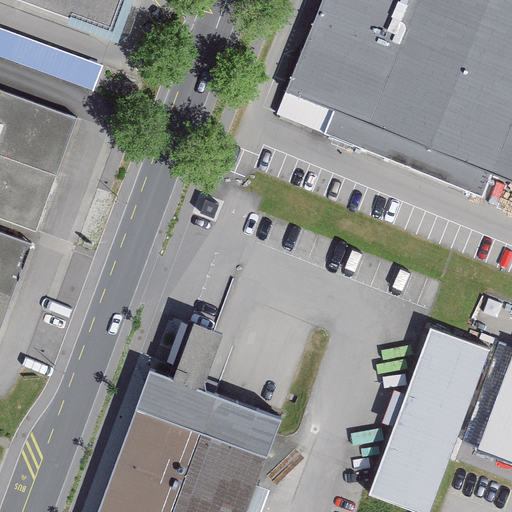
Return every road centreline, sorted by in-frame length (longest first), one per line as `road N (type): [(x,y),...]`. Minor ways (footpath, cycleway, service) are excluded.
road 1 (tertiary): [(215,13),(25,511)]
road 2 (unknown): [(0,387),(12,378),(101,137),(87,109),(0,74)]
